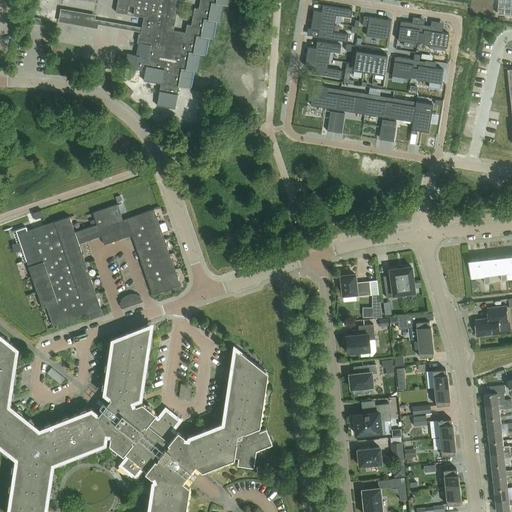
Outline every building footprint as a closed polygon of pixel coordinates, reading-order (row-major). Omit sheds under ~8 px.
[(117,0),(116,12),(127,14),(129,6),(134,7),(133,15),(143,17),(140,34),(138,34),(137,43),(138,43),(136,55),(127,54),(125,67),(141,70),(142,66),(146,67),(143,81),(160,84),(157,105),(175,109),(179,86),(191,88),(194,71),(198,71),(201,54),(206,55),(209,38),(213,38),(216,21),(221,22),(224,5),(228,5),(228,0),(117,0)] [(511,0),(498,0),(498,14),(511,15),(511,0)] [(314,10),(312,20),(335,23),(336,14),(346,16),(351,17),(352,9),(347,8),(323,4),(322,11),(314,10)] [(367,27),(366,35),(389,39),(392,21),(369,18),(367,27)] [(312,20),(311,29),(319,30),(318,37),(343,40),(347,41),(348,34),(344,33),(333,31),(335,23),(312,20)] [(401,21),(398,40),(416,43),(417,41),(422,42),(422,44),(446,48),(449,34),(430,31),(431,26),(401,21)] [(307,46),(305,56),(328,60),(329,52),(339,53),(340,45),(316,41),(315,47),(307,46)] [(356,51),(353,67),(363,69),(366,53),(356,51)] [(366,53),(363,69),(373,71),(376,54),(366,53)] [(376,54),(373,71),(383,72),(386,56),(376,54)] [(305,56),(304,66),(312,67),(311,74),(340,79),(341,71),(326,68),(328,60),(305,56)] [(395,57),(392,76),(411,79),(411,77),(412,69),(418,70),(419,65),(419,61),(413,60),(395,57)] [(412,69),(411,77),(417,78),(416,80),(441,83),(443,70),(435,68),(425,66),(426,62),(419,61),(419,65),(418,70),(412,69)] [(128,97),(133,91),(126,85),(121,92),(128,97)] [(314,86),(311,105),(339,110),(342,90),(314,86)] [(342,90),(339,110),(346,111),(366,114),(369,94),(364,94),(357,93),(342,90)] [(369,94),(366,114),(383,117),(391,118),(391,117),(394,98),(380,96),(369,94)] [(391,117),(391,118),(412,121),(415,102),(394,98),(391,117)] [(412,121),(411,129),(417,130),(427,132),(431,104),(415,102),(412,121)] [(330,111),(327,130),(334,131),(336,117),(337,112),(330,111)] [(27,229),(17,232),(32,276),(43,308),(47,306),(51,317),(54,325),(88,313),(91,320),(103,315),(101,308),(79,244),(101,236),(104,244),(132,235),(152,294),(174,287),(175,289),(181,287),(154,208),(122,219),(117,204),(108,208),(93,213),(95,219),(97,225),(92,226),(75,232),(69,217),(28,231),(27,229)] [(35,219),(44,216),(41,210),(33,213),(35,219)] [(511,255),(503,256),(505,274),(507,274),(511,273),(511,255)] [(505,274),(503,256),(486,258),(488,276),(490,275),(501,274),(502,281),(507,280),(507,274),(505,274)] [(488,276),(486,258),(469,260),(471,278),(484,277),(485,284),(491,283),(490,275),(488,276)] [(390,275),(383,276),(386,297),(393,296),(393,295),(402,294),(415,292),(411,266),(389,269),(390,275)] [(355,284),(354,274),(340,276),(341,278),(339,278),(339,284),(341,284),(342,295),(356,294),(356,296),(370,294),(369,282),(359,283),(359,284),(355,284)] [(121,301),(119,302),(122,308),(141,301),(140,295),(137,296),(137,294),(133,294),(128,294),(124,297),(121,300),(121,301)] [(362,306),(362,317),(381,317),(379,294),(378,294),(372,294),(371,306),(362,306)] [(478,336),(481,336),(501,334),(500,323),(509,322),(507,306),(488,308),(489,318),(476,319),(478,336)] [(398,316),(389,317),(390,324),(398,323),(399,329),(408,328),(409,340),(417,339),(418,339),(431,337),(430,326),(430,325),(429,325),(429,320),(426,320),(425,314),(398,316)] [(0,334),(0,445),(14,457),(21,454),(22,458),(16,460),(7,511),(45,511),(52,466),(47,462),(49,459),(55,463),(105,443),(106,435),(110,435),(109,444),(123,455),(124,453),(127,456),(120,466),(135,477),(142,468),(146,471),(144,472),(151,477),(153,477),(155,480),(152,481),(147,511),(185,511),(189,487),(182,481),(195,466),(201,471),(234,458),(234,457),(238,457),(237,464),(253,467),(256,450),(272,444),(266,428),(259,431),(257,427),(259,426),(267,372),(234,345),(223,421),(228,425),(226,428),(220,424),(188,436),(188,439),(184,438),(184,436),(178,430),(176,432),(173,430),(181,420),(165,408),(158,418),(154,415),(156,413),(142,402),(134,405),(132,401),(140,398),(152,323),(112,338),(104,393),(111,398),(98,414),(91,408),(41,428),(40,435),(36,434),(37,428),(10,406),(9,407),(7,403),(9,402),(17,348),(0,334)] [(370,350),(369,346),(368,340),(374,339),(373,324),(358,325),(359,334),(345,336),(345,338),(343,338),(344,346),(346,346),(347,353),(370,350)] [(418,339),(417,339),(419,356),(432,355),(432,350),(433,350),(432,349),(431,337),(418,339)] [(365,388),(365,386),(372,386),(371,373),(376,373),(375,364),(362,365),(362,373),(349,374),(350,388),(357,387),(358,389),(365,388)] [(51,367),(47,372),(61,383),(65,378),(51,367)] [(404,368),(396,368),(398,389),(406,388),(404,368)] [(447,374),(446,374),(445,369),(432,370),(434,386),(448,385),(447,374)] [(181,384),(179,398),(189,400),(191,385),(181,384)] [(436,405),(449,404),(449,398),(448,385),(434,386),(436,405)] [(491,393),(485,394),(486,406),(499,404),(510,403),(510,399),(505,400),(505,399),(505,392),(506,392),(505,385),(490,386),(491,393)] [(353,414),(355,434),(358,434),(358,436),(366,435),(366,433),(376,432),(376,435),(385,434),(384,421),(390,420),(388,403),(374,405),(374,412),(353,414)] [(499,404),(486,406),(487,418),(500,416),(500,409),(511,408),(510,403),(499,404)] [(413,414),(430,412),(431,412),(430,404),(412,406),(413,414)] [(414,426),(427,425),(426,415),(413,417),(414,426)] [(500,416),(487,418),(489,429),(502,428),(511,426),(511,423),(501,424),(500,416)] [(451,424),(451,422),(451,418),(438,420),(439,436),(453,434),(452,424),(451,424)] [(511,426),(502,428),(489,429),(490,441),(503,440),(502,432),(511,431),(511,426)] [(401,428),(392,429),(392,436),(401,436),(401,428)] [(441,455),(442,455),(455,453),(454,448),(455,448),(453,434),(439,436),(441,455)] [(503,440),(490,441),(491,453),(504,452),(511,451),(511,446),(509,447),(509,446),(504,446),(503,440)] [(392,460),(404,459),(402,442),(391,443),(392,460)] [(359,465),(381,463),(379,447),(357,449),(359,465)] [(415,448),(404,449),(405,458),(416,457),(415,448)] [(511,451),(504,452),(491,453),(492,465),(505,464),(505,457),(509,456),(511,455),(511,451)] [(505,464),(492,465),(494,477),(507,475),(511,474),(511,469),(506,471),(505,464)] [(398,466),(393,472),(394,477),(405,476),(404,465),(398,466)] [(457,473),(456,469),(456,468),(443,469),(445,485),(459,484),(457,473)] [(507,475),(494,477),(495,489),(508,487),(507,475)] [(404,477),(391,479),(392,486),(405,485),(404,477)] [(391,479),(383,480),(384,487),(392,486),(391,479)] [(447,504),(460,503),(459,498),(460,497),(459,484),(445,485),(447,504)] [(405,485),(398,486),(400,500),(407,500),(405,485)] [(379,497),(378,488),(378,487),(377,487),(361,489),(360,489),(360,490),(361,499),(361,500),(361,504),(361,505),(362,511),(380,511),(381,511),(380,511),(379,503),(380,503),(380,502),(379,502),(379,498),(379,497)] [(508,487),(495,489),(496,500),(509,499),(508,487)] [(509,499),(496,500),(497,511),(502,511),(510,511),(510,505),(509,499)]
